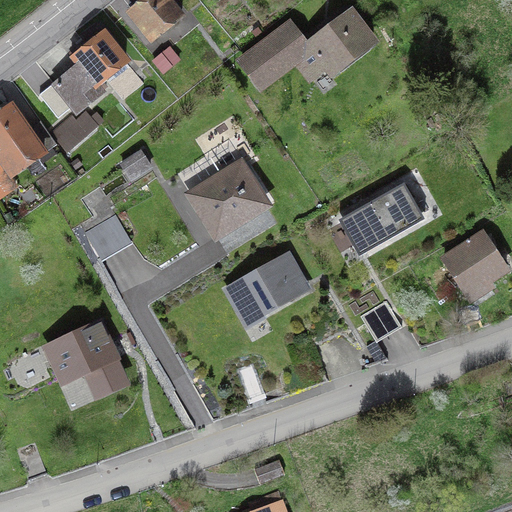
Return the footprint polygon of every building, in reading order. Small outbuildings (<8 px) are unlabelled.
[(133,12),(129,15),(151,41),(181,17),(167,0),(148,0),(144,3),(141,0),(137,0),(129,7),(133,12)] [(290,27),(241,63),(260,88),(296,61),(310,79),(326,67),(331,74),(372,43),(351,14),(340,22),(337,18),(317,33),(320,37),(306,48),(290,27)] [(80,67),(55,86),(72,108),(76,112),(101,92),(96,85),(125,62),(104,35),(88,47),(84,42),(69,53),(80,67)] [(169,49),(153,62),(163,74),(179,61),(169,49)] [(72,108),(55,86),(41,97),(58,118),(72,108)] [(11,107),(0,114),(0,159),(11,176),(56,146),(40,122),(27,131),(11,107)] [(66,152),(96,127),(86,114),(76,122),(73,117),(52,134),(66,152)] [(140,153),(121,165),(131,180),(150,168),(140,153)] [(215,236),(265,206),(240,166),(191,196),(215,236)] [(338,221),(359,257),(424,220),(404,184),(338,221)] [(115,215),(85,233),(100,259),(130,241),(115,215)] [(482,235),(443,261),(471,302),(491,289),(487,282),(506,270),(482,235)] [(239,309),(237,310),(247,328),(263,318),(261,315),(294,296),(281,272),(294,264),(289,255),(228,289),(239,309)] [(376,343),(401,328),(386,301),(360,316),(376,343)] [(98,325),(48,348),(63,383),(85,373),(95,396),(123,383),(98,325)] [(252,364),(236,370),(249,400),(264,394),(252,364)] [(17,449),(29,481),(46,474),(35,442),(17,449)] [(278,461),(254,470),(260,484),(284,475),(278,461)] [(284,511),(277,493),(253,501),(256,511),(243,511),(241,511),(284,511)]
